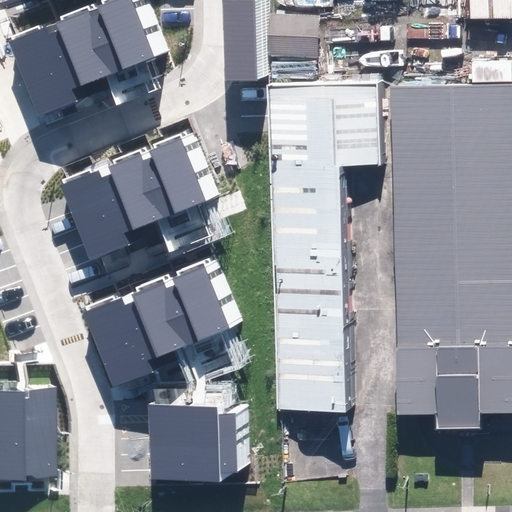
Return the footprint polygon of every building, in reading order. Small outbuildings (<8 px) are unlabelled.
[(124,69),(169,52),(148,0),(113,0),(99,6),(124,69)] [(256,79),(254,0),(243,0),(225,0),(225,79),(256,79)] [(511,0),(484,0),(484,22),(511,21),(511,0)] [(124,69),(99,6),(55,23),(81,86),(124,69)] [(81,86),(55,23),(7,42),(38,117),(76,101),(72,90),(81,86)] [(402,45),(286,46),(286,78),(402,78),(402,45)] [(6,77),(0,79),(0,131),(24,123),(6,77)] [(511,87),(402,88),(290,88),(290,409),(366,409),(365,160),(409,160),(409,409),(511,408),(511,87)] [(149,151),(173,213),(205,201),(181,138),(149,151)] [(134,229),(173,213),(149,151),(109,167),(134,229)] [(134,229),(109,167),(61,186),(91,261),(139,241),(134,229)] [(204,265),(172,279),(198,340),(228,327),(204,265)] [(132,294),(157,357),(198,340),(172,279),(132,294)] [(82,313),(112,387),(153,371),(149,360),(157,357),(132,294),(82,313)] [(58,479),(56,383),(21,384),(22,479),(58,479)] [(0,479),(22,479),(21,384),(0,384),(0,479)] [(147,404),(148,480),(222,479),(222,475),(239,475),(238,403),(147,404)]
